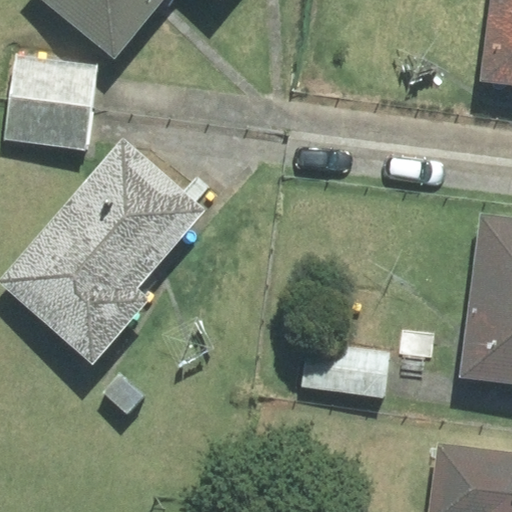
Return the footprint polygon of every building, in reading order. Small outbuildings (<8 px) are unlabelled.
[(232,0),(41,0),(118,65),(173,0),(219,0),(227,7),(232,0)] [(511,0),(495,0),(490,85),(511,86),(511,0)] [(103,61),(16,54),(8,147),(96,154),(103,61)] [(212,213),(130,142),(5,288),(103,372),(159,307),(143,293),(212,213)] [(511,220),(481,219),(472,384),(511,386),(511,220)] [(394,350),(308,345),(305,394),(391,399),(394,350)] [(511,511),(511,456),(441,452),(437,511),(511,511)]
